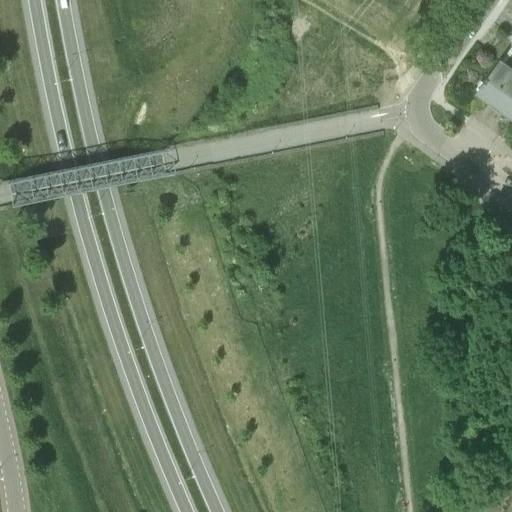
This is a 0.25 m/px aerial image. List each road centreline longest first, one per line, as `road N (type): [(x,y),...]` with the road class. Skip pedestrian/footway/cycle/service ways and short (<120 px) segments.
road 1 (primary): [(221,511),(117,231),(65,0)]
road 2 (primary): [(34,0),(108,306),(187,511)]
road 3 (residential): [(511,191),(418,124),(416,108),(418,90),(489,0)]
